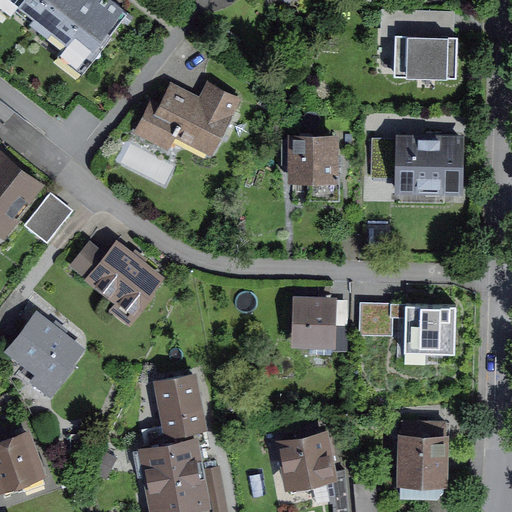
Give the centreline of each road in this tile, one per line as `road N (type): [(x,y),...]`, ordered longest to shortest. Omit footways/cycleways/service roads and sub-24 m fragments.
road 1 (residential): [(499,278),(190,263),(69,175)]
road 2 (residential): [(499,278),(511,0)]
road 3 (residential): [(506,511),(499,278)]
